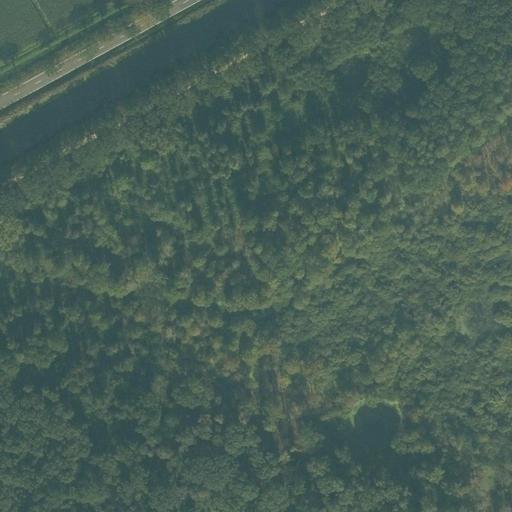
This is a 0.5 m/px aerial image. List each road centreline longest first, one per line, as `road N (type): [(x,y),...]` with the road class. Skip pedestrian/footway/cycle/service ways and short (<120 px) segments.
road 1 (track): [(345,0),(0,189)]
road 2 (primary): [(0,104),(191,0)]
